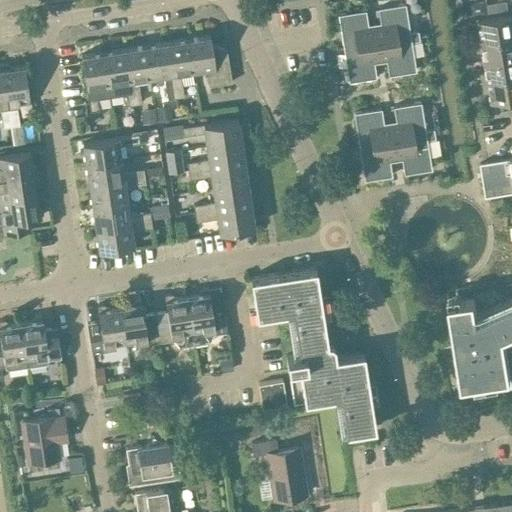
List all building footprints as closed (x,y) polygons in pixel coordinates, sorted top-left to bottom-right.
[(484,0),(471,3),(472,14),(473,15),(486,13),(484,0)] [(503,11),(501,0),(488,0),(487,0),(489,13),(503,11)] [(373,23),(376,42),(418,36),(417,31),(409,31),(404,3),(377,7),(379,22),(373,23)] [(343,48),(376,42),(373,23),(367,24),(365,9),(337,13),(343,48)] [(474,41),(511,34),(511,13),(478,19),(480,30),(475,31),(477,40),(474,40),(474,41)] [(209,34),(187,37),(193,72),(206,70),(208,85),(231,81),(226,48),(210,42),(209,34)] [(511,34),(474,41),(477,41),(478,50),(483,49),(485,60),(511,55),(511,34)] [(419,39),(418,36),(376,42),(379,60),(385,59),(388,74),(415,70),(411,42),(419,39)] [(180,74),(193,72),(187,37),(166,41),(175,96),(183,95),(180,74)] [(166,41),(145,44),(150,79),(163,77),(167,97),(175,96),(166,41)] [(379,60),(376,42),(343,48),(348,80),(375,76),(373,61),(379,60)] [(137,81),(150,79),(145,44),(123,47),(132,103),(140,101),(137,81)] [(123,47),(102,51),(109,95),(122,93),(124,104),(132,103),(123,47)] [(96,97),(109,95),(102,51),(80,54),(89,109),(98,108),(96,97)] [(483,80),(480,81),(511,75),(511,55),(485,60),(487,70),(482,71),(483,80)] [(7,61),(1,62),(10,125),(19,123),(15,103),(29,100),(23,64),(8,66),(7,61)] [(0,112),(2,126),(10,125),(1,62),(0,62),(0,112)] [(511,75),(480,81),(480,82),(483,81),(485,90),(490,89),(491,101),(500,99),(501,105),(501,109),(511,107),(511,75)] [(392,140),(434,134),(433,129),(424,129),(420,101),(392,105),(395,120),(388,121),(392,140)] [(171,118),(169,105),(156,107),(158,120),(171,118)] [(157,121),(155,107),(140,109),(142,123),(157,121)] [(358,146),(392,140),(388,121),(383,122),(380,107),(353,112),(358,146)] [(203,131),(205,144),(240,139),(237,117),(181,126),(183,134),(203,131)] [(178,124),(166,125),(168,135),(179,133),(178,124)] [(82,140),(85,162),(120,157),(118,144),(139,141),(137,132),(82,140)] [(435,138),(434,134),(392,140),(394,159),(401,158),(403,172),(431,168),(426,140),(435,138)] [(243,160),(240,139),(205,144),(207,158),(186,161),(188,169),(243,160)] [(394,159),(392,140),(358,146),(363,179),(391,174),(389,160),(394,159)] [(0,175),(36,170),(35,164),(30,165),(29,160),(28,149),(0,153),(0,175)] [(178,159),(177,149),(166,151),(167,160),(178,159)] [(474,296),(448,300),(461,383),(510,375),(504,334),(511,329),(511,156),(510,157),(487,161),(480,162),(482,178),(485,195),(490,195),(511,191),(511,301),(477,317),(474,296)] [(88,184),(144,175),(143,167),(122,170),(120,157),(85,162),(88,184)] [(246,182),(243,160),(188,169),(189,177),(210,174),(212,187),(246,182)] [(161,164),(143,167),(144,175),(162,173),(161,164)] [(37,177),(36,171),(0,176),(0,197),(35,193),(33,182),(37,177)] [(88,184),(91,205),(126,200),(124,187),(145,184),(144,175),(88,184)] [(193,203),(194,212),(250,203),(246,182),(212,187),(214,200),(193,203)] [(37,207),(35,193),(0,197),(0,232),(30,228),(28,216),(43,214),(42,207),(37,207)] [(153,195),(155,207),(167,206),(165,194),(153,195)] [(128,213),(126,200),(91,205),(95,226),(150,218),(149,210),(128,213)] [(194,212),(193,203),(185,204),(187,213),(194,212)] [(253,225),(250,203),(194,212),(195,220),(216,217),(218,230),(253,225)] [(150,218),(95,226),(98,248),(133,243),(131,229),(151,226),(150,218)] [(315,266),(249,276),(255,315),(291,309),(298,352),(285,354),(292,401),(339,393),(345,431),(374,426),(362,350),(334,354),(333,347),(334,347),(334,346),(333,346),(332,343),(329,341),(326,341),(325,335),(315,266)] [(201,292),(186,295),(194,343),(209,340),(212,332),(226,330),(223,306),(211,308),(207,286),(200,288),(201,292)] [(179,345),(194,343),(186,295),(171,297),(171,292),(164,293),(166,309),(154,311),(159,341),(174,338),(179,345)] [(134,303),(119,305),(124,342),(138,340),(139,344),(159,341),(154,311),(142,313),(140,297),(133,298),(134,303)] [(111,344),(124,342),(119,305),(104,308),(103,303),(96,304),(99,320),(87,322),(91,352),(112,348),(111,344)] [(34,319),(20,321),(27,366),(46,363),(48,358),(60,356),(55,327),(43,328),(41,313),(34,314),(34,319)] [(8,369),(27,366),(20,321),(5,323),(4,318),(0,318),(0,365),(1,365),(4,365),(5,367),(8,369)] [(231,358),(221,359),(223,370),(232,368),(231,358)] [(106,381),(103,364),(94,366),(96,383),(106,381)] [(281,378),(257,382),(261,406),(283,403),(285,402),(282,378),(281,378)] [(150,405),(148,393),(122,397),(124,409),(150,405)] [(53,416),(52,414),(21,419),(27,460),(58,456),(56,439),(66,438),(62,415),(53,416)] [(161,441),(152,435),(146,443),(125,446),(128,469),(126,469),(128,484),(179,476),(177,462),(180,461),(184,452),(169,441),(167,441),(166,440),(161,441)] [(277,449),(275,437),(250,441),(252,454),(265,452),(273,497),(305,492),(298,445),(277,449)] [(240,440),(230,441),(231,451),(241,450),(240,440)] [(179,507),(175,481),(169,482),(169,486),(133,491),(136,511),(186,511),(186,506),(179,507)] [(441,511),(432,511),(511,511),(511,500),(485,504),(484,503),(475,504),(474,505),(475,506),(441,511)]
